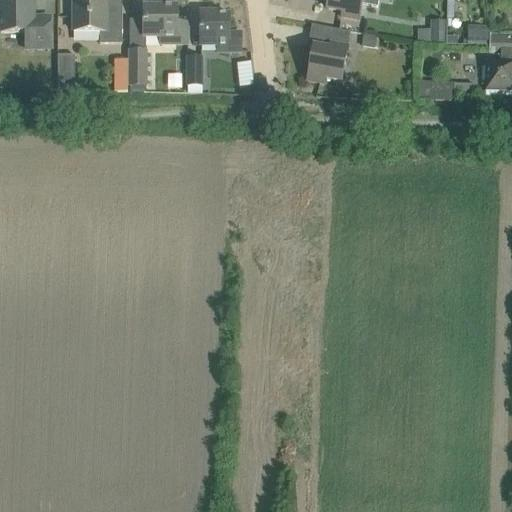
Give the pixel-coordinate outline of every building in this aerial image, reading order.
[(17,0),(16,0),(2,0),(3,0),(0,0),(0,35),(26,36),(26,50),(50,50),(50,18),(34,18),(34,0),(17,0)] [(122,45),(122,20),(106,20),(106,0),(74,1),(74,34),(100,33),(100,45),(122,45)] [(377,8),(378,0),(328,0),(327,10),(343,13),(342,18),(359,22),(362,5),(377,8)] [(456,1),(456,0),(448,0),(448,20),(454,20),(455,1),(456,1)] [(188,46),(188,25),(177,25),(177,7),(144,7),(144,39),(161,39),(161,46),(188,46)] [(241,53),(241,34),(230,34),(229,16),(220,16),(220,13),(201,13),(201,47),(216,47),(216,54),(228,53),(241,53)] [(70,18),(57,18),(58,39),(71,38),(70,18)] [(446,45),(446,23),(431,22),(430,45),(446,45)] [(342,82),(350,38),(333,34),(329,50),(314,47),(307,83),(324,86),(326,79),(342,82)] [(511,54),(511,36),(491,36),(490,54),(501,55),(501,59),(482,58),(481,96),(511,96),(511,58),(511,59),(511,54)] [(131,95),(147,95),(147,54),(130,54),(131,95)] [(74,92),(74,57),(57,57),(58,91),(74,92)] [(189,87),(203,87),(202,60),(189,60),(189,87)] [(127,94),(128,61),(115,61),(114,94),(127,94)] [(436,84),(435,102),(454,103),(454,98),(474,99),(475,87),(455,86),(455,85),(436,84)] [(225,88),(213,89),(214,96),(226,95),(225,88)]
